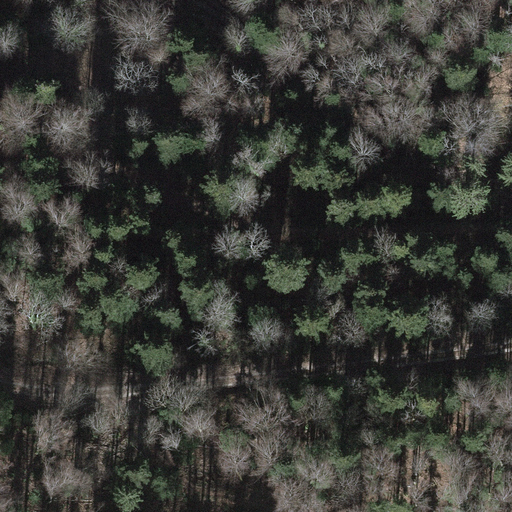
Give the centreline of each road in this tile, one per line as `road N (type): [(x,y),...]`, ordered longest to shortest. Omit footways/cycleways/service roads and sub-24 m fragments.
road 1 (track): [(511,223),(354,232),(266,227),(148,180),(0,143)]
road 2 (track): [(0,382),(126,390),(511,340)]
road 3 (track): [(511,190),(372,146),(204,0)]
